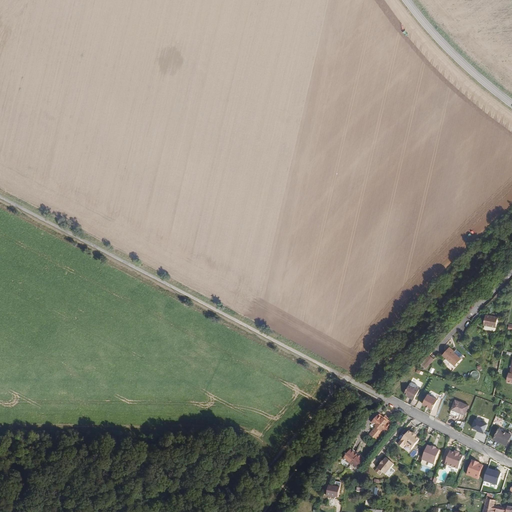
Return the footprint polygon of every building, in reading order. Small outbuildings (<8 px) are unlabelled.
[(495,327),(497,317),(485,315),(483,324),(484,324),(495,327)] [(455,367),(462,359),(454,353),(455,352),(450,348),(442,356),(455,367)] [(434,359),(430,355),(421,364),(426,369),(434,359)] [(406,389),(403,393),(408,396),(410,397),(410,398),(414,400),(420,390),(415,387),(414,388),(409,385),(407,390),(406,389)] [(438,400),(428,395),(423,405),(433,410),(438,400)] [(465,415),(469,405),(456,399),(452,410),(465,415)] [(372,426),(375,428),(381,421),(379,418),(372,426)] [(488,423),(476,418),(472,428),(484,432),(488,423)] [(381,421),(375,428),(375,430),(380,434),(387,425),(382,421),(381,421)] [(380,434),(375,430),(368,439),(376,444),(383,436),(386,438),(393,429),(387,425),(380,434)] [(506,446),(511,436),(511,435),(508,434),(499,429),(494,439),(506,446)] [(412,434),(409,431),(398,445),(403,449),(406,445),(412,450),(419,440),(417,438),(417,436),(414,434),(412,434)] [(432,447),(428,445),(422,460),(435,465),(440,450),(436,449),(437,448),(432,446),(432,447)] [(358,469),(366,459),(352,447),(344,457),(358,469)] [(455,453),(450,451),(445,464),(459,469),(464,456),(460,455),(455,453)] [(374,471),(382,478),(393,464),(386,458),(383,462),(382,461),(379,465),(380,465),(377,469),(377,468),(374,471)] [(501,472),(488,468),(484,481),(497,485),(501,472)] [(511,511),(511,488),(510,493),(511,494),(511,507),(508,507),(508,508),(498,506),(495,505),(496,501),(492,501),(493,495),(488,494),(483,511),(511,511)]
